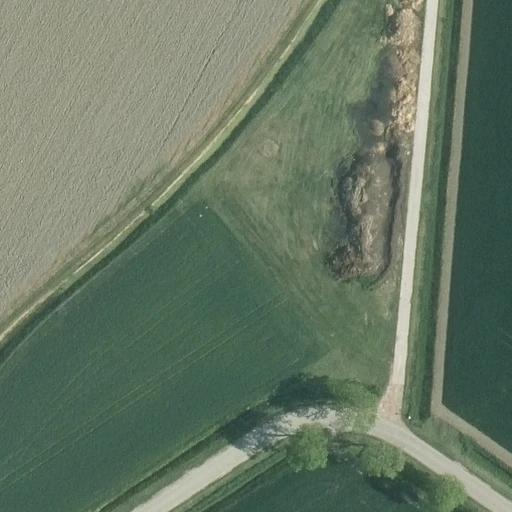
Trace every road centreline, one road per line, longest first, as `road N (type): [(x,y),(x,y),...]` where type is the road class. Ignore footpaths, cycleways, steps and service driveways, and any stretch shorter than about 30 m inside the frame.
road 1 (track): [(388,431),(427,0)]
road 2 (unclassified): [(152,511),(270,433),(303,421),(348,419),(388,431)]
road 3 (unclassified): [(505,511),(388,431)]
